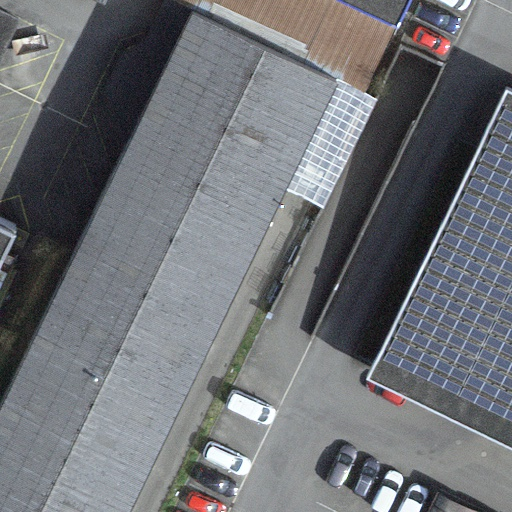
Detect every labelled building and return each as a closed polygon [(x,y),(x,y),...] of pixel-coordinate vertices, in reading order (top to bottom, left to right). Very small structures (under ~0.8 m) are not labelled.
[(407,0),(355,0),(397,20),(407,0)] [(193,3),(0,400),(0,511),(122,511),(336,72),(193,3)] [(511,91),(509,90),(375,367),(511,433),(511,91)] [(0,255),(15,223),(0,215),(0,255)] [(495,511),(441,489),(431,511),(495,511)]
